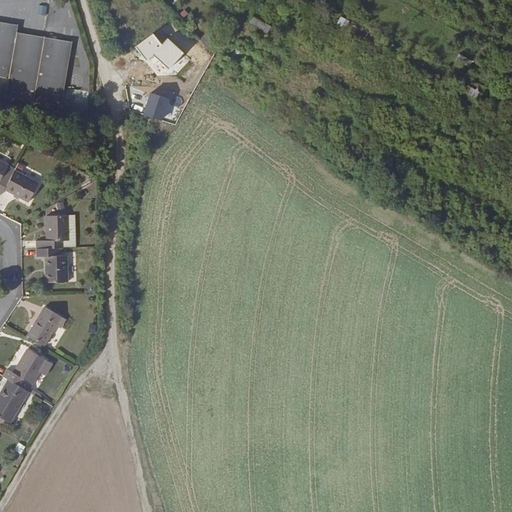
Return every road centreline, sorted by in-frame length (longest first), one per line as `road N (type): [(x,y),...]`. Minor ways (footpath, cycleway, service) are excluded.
road 1 (track): [(0,511),(69,396),(136,335),(135,221),(147,158),(174,101),(212,67),(253,0)]
road 2 (track): [(82,0),(120,118),(110,293),(147,511)]
